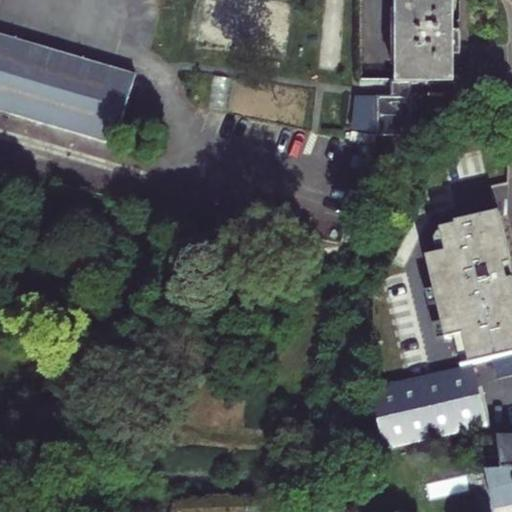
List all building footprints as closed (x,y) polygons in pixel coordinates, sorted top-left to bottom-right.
[(395,0),(396,82),(389,82),(389,97),(374,97),(375,136),(411,136),(410,83),(452,83),(451,55),(458,54),(458,31),(451,31),(451,0),(395,0)] [(137,71),(98,61),(0,35),(0,110),(81,132),(118,142),(137,71)] [(459,226),(443,229),(448,253),(428,257),(444,339),(459,337),(465,367),(493,361),(511,357),(511,281),(508,283),(506,268),(511,266),(511,260),(503,214),(459,223),(459,226)] [(511,357),(493,361),(497,380),(511,376),(511,357)] [(470,368),(371,388),(384,449),(483,426),(470,368)] [(511,511),(511,438),(495,438),(497,472),(483,473),(491,511),(511,511)]
